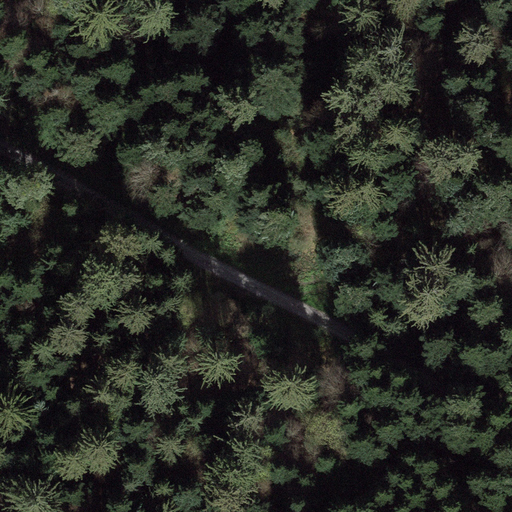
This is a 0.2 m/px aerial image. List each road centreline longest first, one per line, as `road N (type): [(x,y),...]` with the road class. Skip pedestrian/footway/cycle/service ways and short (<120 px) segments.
road 1 (track): [(0,149),(283,289),(445,390),(511,413)]
road 2 (track): [(478,511),(313,363),(219,258)]
